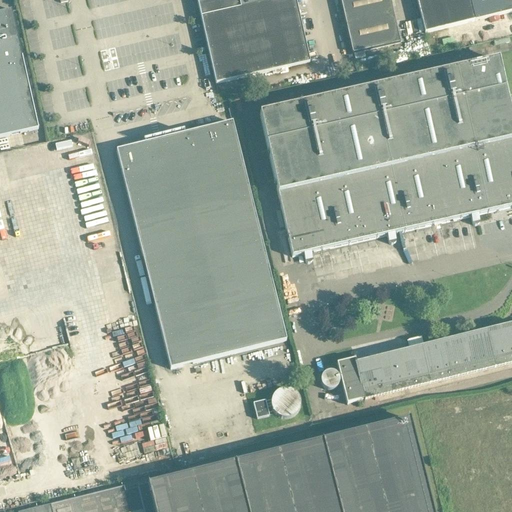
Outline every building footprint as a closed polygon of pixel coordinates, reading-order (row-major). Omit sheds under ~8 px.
[(310,64),(295,0),(196,0),(216,85),(310,64)] [(399,44),(389,0),(339,0),(352,55),(399,44)] [(416,0),(425,36),(466,26),(459,0),(416,0)] [(459,0),(466,26),(511,14),(511,7),(510,0),(459,0)] [(0,138),(38,130),(11,11),(0,13),(0,138)] [(511,118),(499,61),(260,115),(292,258),(304,256),(305,262),(306,263),(306,264),(307,264),(308,265),(309,265),(310,265),(311,264),(312,264),(312,263),(312,262),(312,261),(311,254),(387,237),(389,243),(389,244),(389,245),(390,245),(391,246),(392,246),(393,246),(394,245),(395,245),(395,244),(396,243),(396,242),(394,235),(471,218),(472,224),(473,226),(474,226),(474,227),(475,227),(476,227),(477,227),(478,226),(479,225),(479,223),(478,216),(511,208),(511,118)] [(286,342),(235,133),(232,123),(229,124),(230,127),(185,138),(184,135),(145,145),(146,148),(120,154),(120,151),(116,152),(170,371),(286,342)] [(430,385),(511,364),(511,326),(356,365),(355,360),(337,365),(347,405),(430,385)] [(257,420),(269,417),(265,401),(253,404),(257,420)] [(431,511),(409,421),(125,492),(124,488),(78,500),(25,511),(431,511)]
